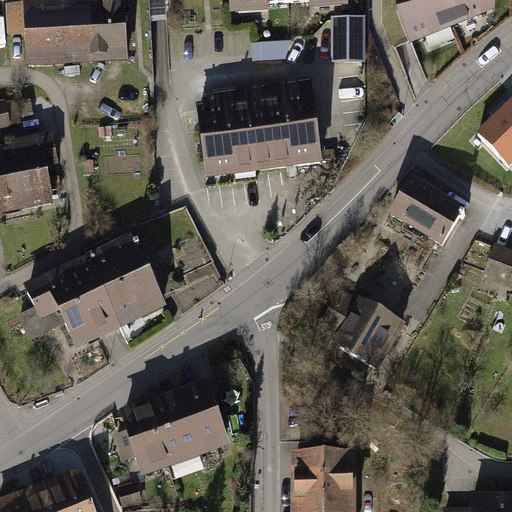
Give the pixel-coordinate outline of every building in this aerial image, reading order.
[(18,0),(19,69),(123,68),(122,0),(18,0)] [(225,0),(226,10),(352,2),(351,0),(225,0)] [(400,0),(411,45),(495,12),(494,0),(400,0)] [(335,17),(335,61),(369,61),(369,17),(335,17)] [(214,94),(215,106),(200,108),(211,183),(323,167),(312,91),(311,84),(269,90),(269,86),(214,94)] [(0,128),(15,125),(10,99),(0,100),(0,128)] [(511,166),(511,101),(478,135),(511,168),(511,166)] [(0,204),(46,196),(39,162),(51,160),(47,134),(7,141),(9,153),(0,155),(0,204)] [(466,209),(410,177),(383,224),(440,256),(466,209)] [(80,254),(84,262),(22,291),(34,316),(53,307),(70,344),(158,303),(126,233),(80,254)] [(511,250),(496,245),(483,277),(511,288),(511,250)] [(344,289),(314,341),(374,375),(404,324),(344,289)] [(137,481),(233,451),(211,383),(115,414),(137,481)] [(349,511),(349,456),(293,456),(293,511),(349,511)] [(93,511),(78,474),(37,490),(0,503),(0,511),(93,511)] [(472,508),(445,508),(445,511),(511,511),(511,495),(492,495),(472,494),(472,508)]
